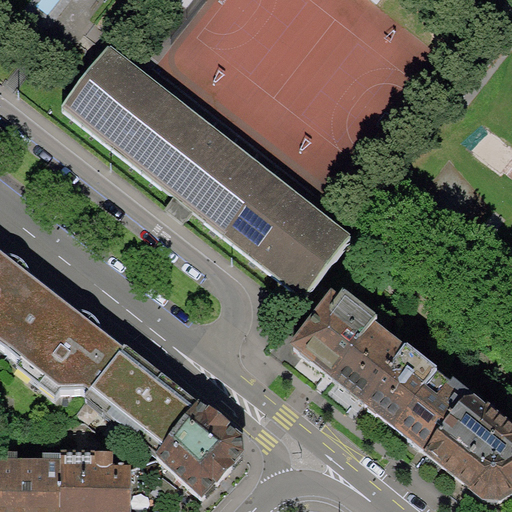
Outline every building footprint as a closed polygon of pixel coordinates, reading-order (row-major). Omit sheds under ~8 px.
[(350,243),(108,53),(62,112),(178,203),(304,302),(350,243)] [(0,256),(0,351),(8,358),(54,298),(37,285),(30,280),(27,273),(22,267),(17,264),(10,262),(6,261),(0,256)] [(333,382),(369,336),(371,333),(319,293),(302,315),(314,325),(293,351),(304,360),(333,382)] [(58,396),(82,397),(88,401),(125,354),(110,342),(101,335),(99,331),(96,326),(93,323),(88,319),(83,318),(77,317),(54,298),(8,358),(58,396)] [(364,407),(400,361),(369,336),(333,382),(341,388),(364,407)] [(125,354),(88,401),(86,404),(122,433),(161,382),(132,360),(125,354)] [(396,431),(431,386),(400,361),(364,407),(373,414),(396,431)] [(161,382),(122,433),(157,460),(158,462),(198,410),(173,392),(161,382)] [(427,456),(463,411),(431,386),(396,431),(405,438),(427,456)] [(511,437),(485,416),(483,418),(481,417),(482,408),(478,405),(464,409),(463,411),(427,456),(427,457),(447,472),(473,492),(473,494),(484,502),(499,503),(511,496),(511,494),(511,493),(511,437)] [(215,424),(198,410),(158,462),(201,502),(216,486),(217,486),(242,458),(241,455),(245,454),(245,447),(241,448),(241,444),(215,424)] [(128,511),(129,470),(111,470),(111,459),(62,459),(62,469),(61,511),(128,511)] [(19,511),(20,469),(0,468),(0,511),(19,511)] [(61,511),(62,469),(20,469),(19,511),(61,511)]
